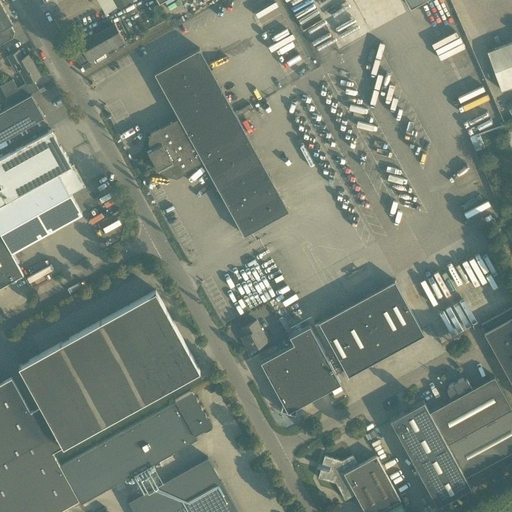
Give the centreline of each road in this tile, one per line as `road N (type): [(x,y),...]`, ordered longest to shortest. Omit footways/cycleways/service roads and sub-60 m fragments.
road 1 (unclassified): [(159,235),(30,0)]
road 2 (unclassified): [(278,455),(159,235)]
road 3 (unclassified): [(278,455),(459,349)]
road 4 (unclassified): [(0,324),(159,235)]
road 5 (unknown): [(106,84),(191,39),(244,41)]
